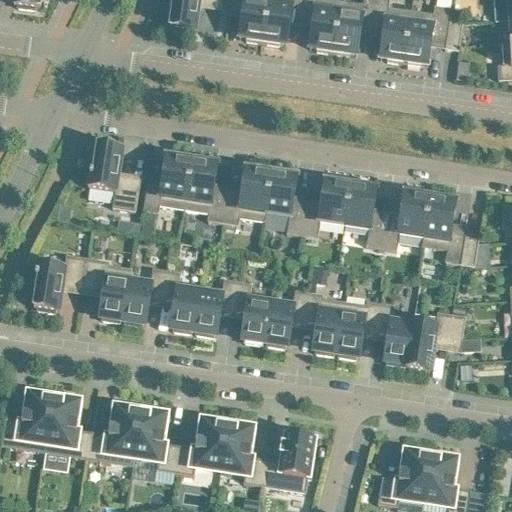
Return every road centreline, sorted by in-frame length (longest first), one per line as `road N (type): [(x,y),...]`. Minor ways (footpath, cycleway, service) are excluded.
road 1 (residential): [(511,183),(54,111)]
road 2 (residential): [(82,57),(511,115)]
road 3 (residential): [(353,402),(0,346)]
road 4 (residential): [(511,424),(353,402)]
road 5 (residential): [(54,111),(0,221)]
